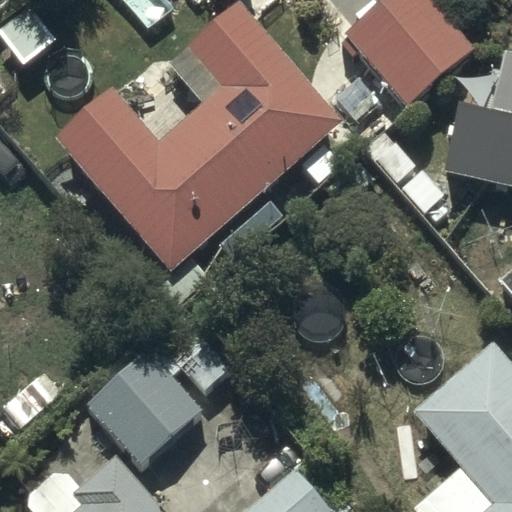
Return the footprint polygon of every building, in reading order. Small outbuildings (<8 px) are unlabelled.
[(0,0),(0,11),(9,4),(5,0),(0,0)] [(422,0),(395,0),(342,47),(404,117),(473,58),(422,0)] [(339,132),(237,16),(167,77),(201,113),(157,153),(109,99),(53,146),(172,281),(339,132)] [(454,116),(441,182),(511,197),(511,63),(502,61),(491,124),(454,116)] [(511,275),(497,289),(511,306),(511,275)] [(182,323),(87,416),(139,474),(202,417),(173,385),(182,377),(202,400),(228,376),(182,323)] [(460,474),(418,511),(511,511),(511,378),(490,354),(413,421),(460,474)] [(0,462),(37,431),(20,410),(0,427),(0,462)] [(348,511),(307,464),(250,511),(348,511)] [(152,511),(113,467),(80,495),(63,475),(22,511),(23,511),(152,511)]
